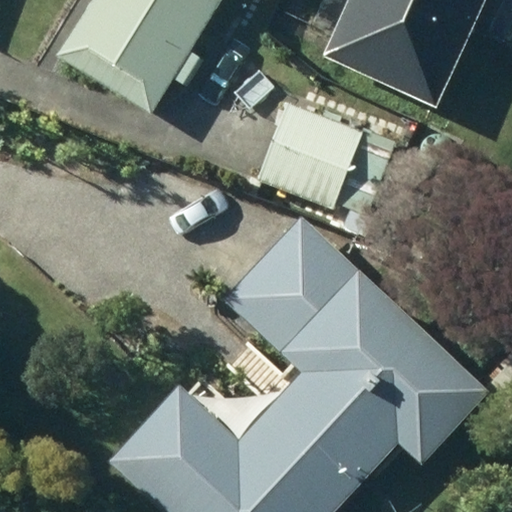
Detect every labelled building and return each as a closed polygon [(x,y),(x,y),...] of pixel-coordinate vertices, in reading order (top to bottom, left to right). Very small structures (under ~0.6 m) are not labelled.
[(86,0),(52,57),(146,113),(167,78),(180,86),(197,58),(184,51),(214,0),(86,0)] [(344,0),(319,56),(430,107),(471,18),(495,30),(505,7),(489,0),(344,0)] [(357,130),(282,102),(254,180),(328,208),(357,130)] [(296,216),(216,300),(287,367),(239,417),(209,389),(194,406),(172,385),(100,460),(154,511),(325,511),(392,442),(412,461),(479,390),(296,216)] [(511,348),(479,383),(511,413),(511,411),(511,348)]
